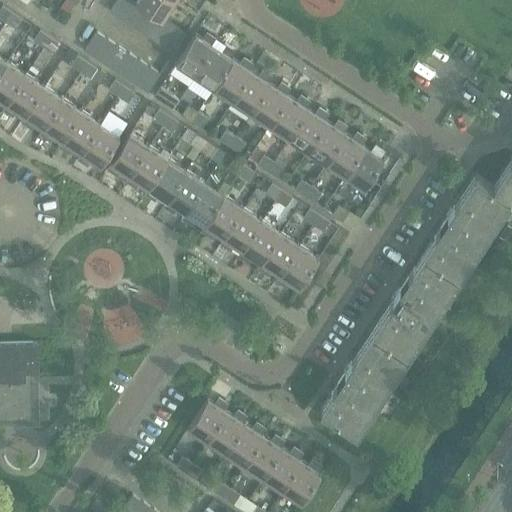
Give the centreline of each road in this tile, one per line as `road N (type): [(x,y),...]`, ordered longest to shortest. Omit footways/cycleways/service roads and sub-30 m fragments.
road 1 (residential): [(55,511),(167,344),(200,342),(261,374),(296,359),(432,142)]
road 2 (residential): [(432,142),(424,126),(258,17),(249,0)]
